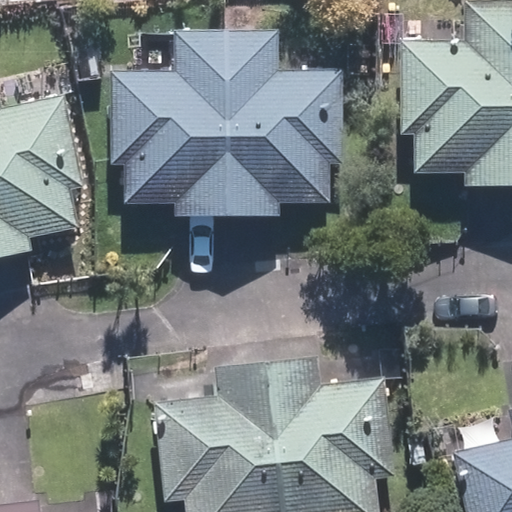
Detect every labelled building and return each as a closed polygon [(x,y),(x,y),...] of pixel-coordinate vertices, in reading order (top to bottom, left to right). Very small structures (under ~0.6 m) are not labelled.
[(468,40),(403,40),(403,136),(417,136),(417,174),(464,174),(464,187),(511,186),(511,5),(467,5),(468,40)] [(173,70),(108,70),(109,166),(123,166),(123,204),(170,204),(170,217),(275,217),(275,204),(325,204),(325,164),(336,164),(336,70),(277,70),(277,35),(173,35),(173,70)] [(0,258),(35,251),(33,238),(82,228),(73,189),(84,187),(64,95),(7,107),(0,76),(0,258)] [(223,390),(159,396),(167,490),(181,489),(183,511),(364,511),(386,510),(382,471),(394,470),(385,376),(326,381),(323,346),(220,355),(223,390)] [(511,399),(511,433),(455,445),(468,511),(511,511),(511,398),(511,399)] [(0,511),(40,511),(38,491),(0,495),(0,511)]
